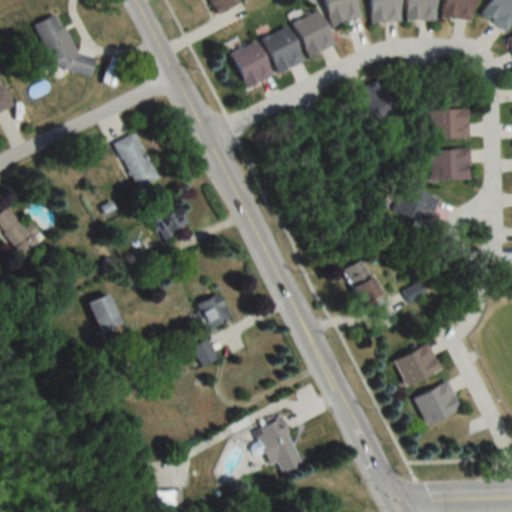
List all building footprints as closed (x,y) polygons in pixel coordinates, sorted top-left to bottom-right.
[(207,0),(213,12),(239,0),(207,0)] [(356,16),(351,0),(317,0),(325,25),(356,16)] [(395,21),(394,0),(364,0),(366,22),(395,21)] [(430,19),(430,0),(400,0),(401,19),(430,19)] [(466,20),(468,0),(439,0),(437,17),(466,20)] [(511,14),(511,0),(484,0),(475,12),(501,30),(511,14)] [(330,44),(312,10),(287,23),(304,56),(330,44)] [(33,23),(57,80),(89,67),(83,54),(71,58),(53,15),(33,23)] [(282,26),(256,38),(272,72),(298,60),(282,26)] [(511,58),(511,32),(502,37),(511,58)] [(267,76),(252,41),(226,52),(240,87),(267,76)] [(391,115),(376,79),(349,90),(365,127),(391,115)] [(0,112),(11,108),(0,85),(0,84),(0,112)] [(424,108),(424,137),(465,137),(465,108),(424,108)] [(153,179),(132,132),(110,141),(131,189),(153,179)] [(465,149),(426,149),(426,178),(465,178),(465,149)] [(388,212),(425,224),(434,196),(397,184),(388,212)] [(0,207),(0,234),(18,257),(34,244),(3,205),(0,207)] [(182,223),(173,206),(148,220),(158,236),(182,223)] [(338,267),(354,302),(374,293),(358,258),(338,267)] [(420,294),(413,282),(399,290),(406,302),(420,294)] [(93,331),(114,322),(101,292),(80,302),(93,331)] [(190,302),(201,328),(226,317),(215,292),(190,302)] [(436,369),(423,342),(388,360),(402,386),(436,369)] [(408,397),(422,425),(457,408),(442,380),(408,397)] [(249,428),(270,476),(298,464),(278,416),(249,428)] [(148,511),(177,511),(177,489),(148,489),(148,511)]
